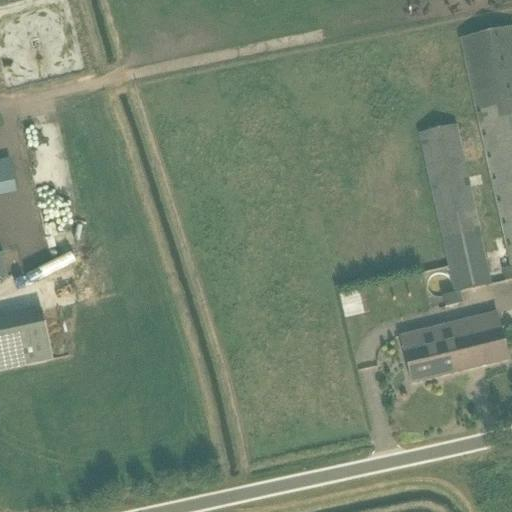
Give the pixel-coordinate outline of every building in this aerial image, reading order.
[(508,269),(501,271),(504,284),(511,282),(511,28),(458,41),(508,269)] [(456,295),(491,287),(488,274),(456,127),(421,134),(456,295)] [(350,301),(343,303),(345,312),(352,311),(350,301)] [(0,321),(0,373),(52,363),(41,313),(0,321)] [(403,353),(411,386),(508,362),(497,315),(426,332),(429,346),(403,353)]
